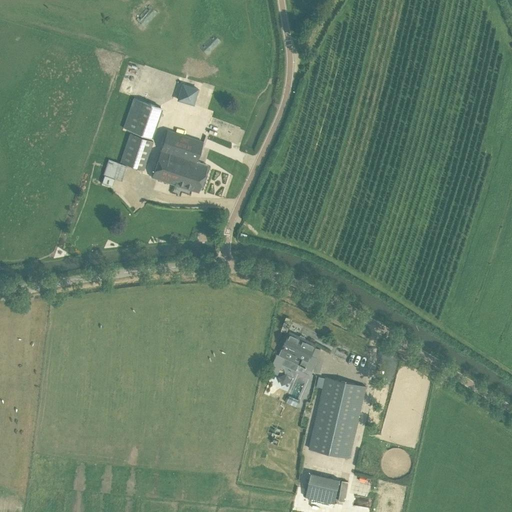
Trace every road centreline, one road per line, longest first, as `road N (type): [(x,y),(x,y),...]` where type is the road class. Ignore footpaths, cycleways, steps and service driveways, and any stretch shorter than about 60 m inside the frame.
road 1 (unclassified): [(511,410),(336,301),(225,265)]
road 2 (unclassified): [(225,265),(229,224),(288,81),(281,0)]
road 3 (unclassified): [(0,289),(225,265)]
